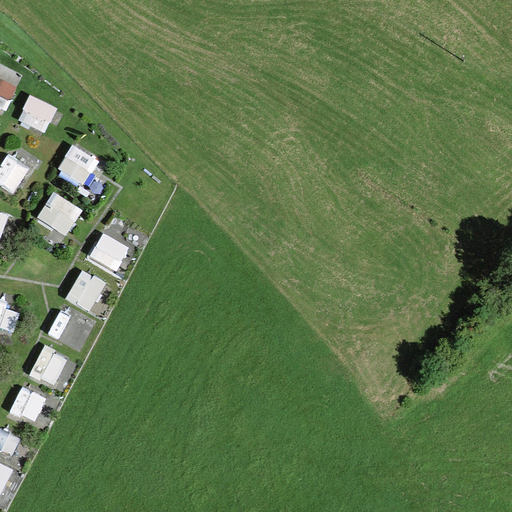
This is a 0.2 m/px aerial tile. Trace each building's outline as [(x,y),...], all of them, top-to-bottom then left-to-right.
[(0,74),(0,92),(12,98),(19,84),(0,74)] [(32,93),(21,122),(48,132),(59,103),(32,93)] [(0,94),(0,105),(3,108),(8,99),(0,94)] [(75,142),(61,167),(88,183),(102,158),(75,142)] [(10,153),(0,168),(0,183),(16,193),(32,166),(10,153)] [(55,190),(39,216),(70,234),(86,208),(55,190)] [(0,209),(0,241),(1,242),(11,214),(0,209)] [(118,270),(132,245),(105,230),(91,255),(118,270)] [(68,297),(92,311),(109,282),(85,268),(68,297)] [(0,304),(0,328),(16,332),(21,309),(0,304)] [(58,385),(70,356),(45,345),(33,374),(58,385)] [(13,410),(37,422),(49,396),(24,385),(13,410)] [(0,448),(15,454),(21,436),(1,428),(0,431),(0,448)] [(0,499),(15,468),(0,461),(0,499)]
